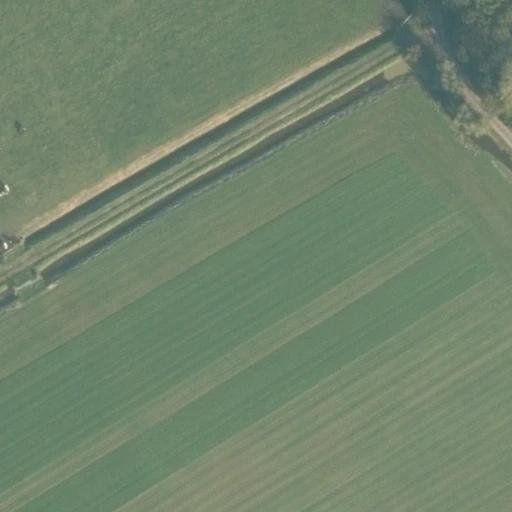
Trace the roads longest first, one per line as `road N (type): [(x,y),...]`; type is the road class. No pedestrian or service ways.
road 1 (track): [(438,36),(0,286)]
road 2 (unclassified): [(511,140),(457,79),(432,0)]
